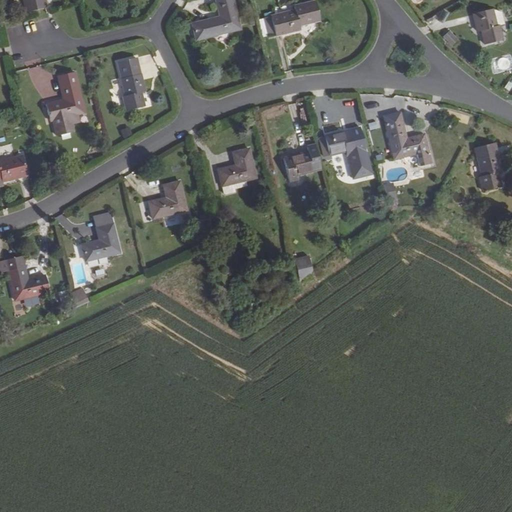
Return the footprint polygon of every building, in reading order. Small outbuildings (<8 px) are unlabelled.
[(45,7),(43,0),(21,0),(24,12),(45,7)] [(238,29),(231,0),(213,0),(217,16),(190,22),(194,40),(238,29)] [(318,20),(314,0),(291,6),(292,10),(269,15),(272,33),(273,35),(298,30),(297,25),(318,20)] [(502,23),(500,11),(490,9),(470,14),(474,32),(478,31),(482,45),(501,40),(497,25),(502,23)] [(272,33),(269,15),(261,17),(265,35),(272,33)] [(450,30),(442,37),(450,47),(459,40),(450,30)] [(143,91),(139,73),(138,73),(134,57),(116,61),(120,77),(119,78),(123,95),(120,96),(124,110),(142,106),(139,92),(143,91)] [(498,70),(510,69),(508,57),(497,58),(498,70)] [(83,112),(73,71),(55,75),(61,99),(43,103),(47,121),(51,120),(55,135),(72,131),(70,123),(77,121),(75,114),(83,112)] [(430,163),(423,133),(404,137),(398,112),(381,116),(391,159),(415,154),(418,165),(430,163)] [(124,137),(131,134),(128,127),(120,130),(124,137)] [(358,137),(356,128),(338,131),(339,136),(349,135),(350,139),(358,137)] [(361,149),(358,137),(350,139),(349,135),(339,136),(338,131),(322,135),(323,137),(327,155),(327,156),(343,153),(344,155),(353,153),(353,150),(361,149)] [(327,155),(323,137),(316,138),(320,157),(327,155)] [(500,172),(493,142),(472,147),(479,176),(477,177),(480,192),(499,188),(496,174),(500,172)] [(319,167),(313,144),(305,146),(306,152),(281,157),(286,181),(295,179),(294,173),(319,167)] [(254,177),(247,147),(230,151),(233,165),(216,169),(221,193),(223,195),(232,193),(231,188),(229,183),(242,180),(254,177)] [(0,180),(26,175),(21,155),(0,159),(0,180)] [(185,210),(178,179),(161,183),(164,197),(146,201),(150,218),(185,210)] [(244,185),(242,180),(229,183),(231,188),(244,185)] [(395,200),(391,182),(380,184),(384,202),(395,200)] [(118,252),(111,222),(94,225),(96,240),(79,243),(83,260),(118,252)] [(48,292),(44,273),(25,277),(20,254),(2,259),(12,300),(48,292)] [(294,260),(300,278),(315,273),(309,256),(294,260)] [(83,287),(72,292),(78,306),(89,301),(83,287)] [(69,309),(66,302),(54,307),(57,314),(69,309)]
